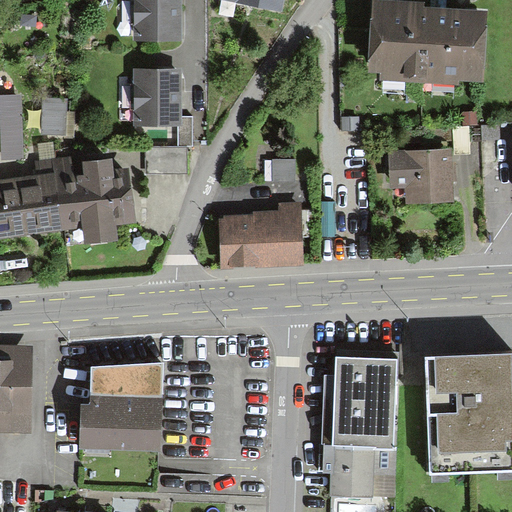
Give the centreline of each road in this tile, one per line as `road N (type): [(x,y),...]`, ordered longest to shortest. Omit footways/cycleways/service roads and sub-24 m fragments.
road 1 (residential): [(321,0),(199,188),(177,267),(177,302)]
road 2 (primary): [(511,284),(289,295)]
road 3 (residential): [(281,511),(289,295)]
road 4 (primary): [(177,302),(0,315)]
